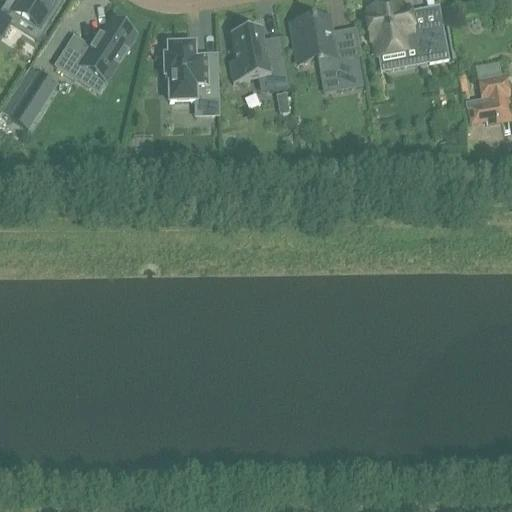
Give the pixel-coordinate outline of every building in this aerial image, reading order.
[(8,0),(0,13),(0,41),(0,42),(15,18),(40,33),(53,14),(56,16),(65,0),(8,0)] [(428,67),(450,63),(439,5),(399,12),(398,6),(388,8),(387,4),(371,7),(372,11),(368,12),(369,18),(366,18),(367,24),(366,24),(369,35),(370,41),(374,40),(379,72),(427,63),(428,67)] [(309,25),(290,28),(296,62),(316,58),(319,76),(334,73),(338,93),(362,89),(357,59),(337,62),(332,35),(329,19),(309,23),(309,25)] [(137,38),(112,23),(92,56),(75,45),(60,68),(102,93),(123,59),(124,59),(137,38)] [(234,64),(229,65),(232,85),(232,86),(257,82),(268,80),(270,94),(289,91),(283,59),(267,63),(263,44),(261,32),(229,37),(229,38),(234,64)] [(169,79),(169,105),(219,103),(217,66),(205,66),(205,63),(193,64),(193,48),(168,49),(168,60),(164,60),(165,79),(169,79)] [(8,122),(26,133),(56,87),(38,75),(8,122)] [(476,83),(480,104),(464,106),(465,109),(464,109),(465,114),(466,114),(469,129),(484,126),(485,130),(511,124),(511,117),(505,78),(476,83)] [(47,153),(65,134),(47,117),(29,137),(47,153)]
